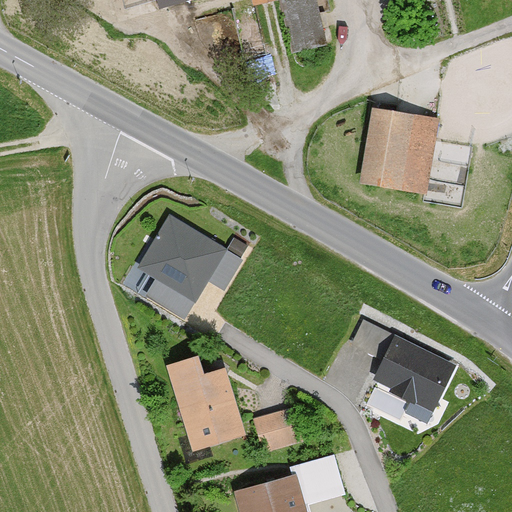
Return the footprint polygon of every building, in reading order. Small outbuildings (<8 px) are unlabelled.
[(189,4),(187,0),(156,0),(159,12),(189,4)] [(187,0),(189,4),(190,8),(222,0),(247,0),(252,15),(281,8),(284,7),(283,2),(282,0),(187,0)] [(315,0),(289,0),(283,2),(284,7),(281,8),(292,55),(326,47),(315,0)] [(437,124),(376,115),(366,190),(426,198),(435,140),(437,124)] [(247,251),(189,214),(154,269),(171,280),(163,293),(204,319),(230,277),(247,251)] [(255,239),(247,251),(230,277),(244,286),(269,248),(255,239)] [(405,361),(416,336),(380,319),(368,344),(405,361)] [(449,418),(475,363),(416,336),(405,361),(398,375),(431,390),(423,406),(449,418)] [(226,356),(192,366),(218,453),(270,438),(250,368),(231,373),(226,356)] [(314,411),(278,422),(288,458),(325,447),(314,411)] [(366,493),(355,453),(313,465),(315,473),(324,505),(366,493)] [(315,473),(257,489),(263,511),(325,511),(324,505),(315,473)]
